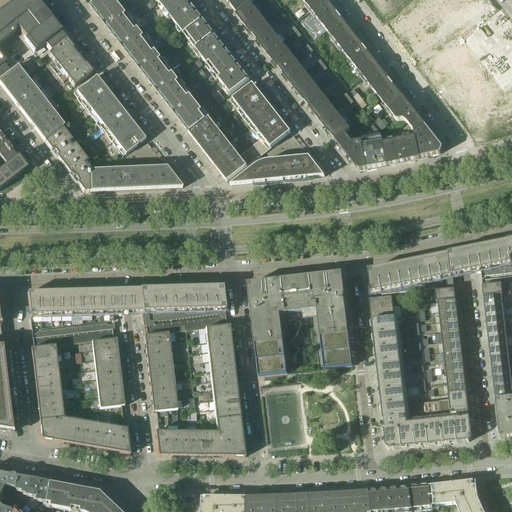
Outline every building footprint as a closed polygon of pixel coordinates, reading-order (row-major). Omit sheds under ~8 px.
[(18,0),(0,13),(0,74),(7,70),(3,65),(6,64),(0,56),(0,45),(16,33),(14,31),(17,29),(25,40),(23,42),(32,54),(44,46),(49,53),(64,42),(58,35),(60,33),(33,0),(18,0)] [(100,0),(90,8),(102,23),(121,8),(114,0),(100,0)] [(185,0),(168,0),(160,6),(172,21),(191,7),(185,0)] [(225,0),(237,15),(250,4),(255,0),(225,0)] [(326,0),(325,0),(301,0),(311,12),(326,0)] [(352,33),(326,0),(311,12),(337,45),(352,33)] [(408,23),(419,15),(424,21),(433,15),(421,0),(410,0),(409,1),(414,8),(403,17),(408,23)] [(129,13),(138,6),(134,1),(125,8),(129,13)] [(152,1),(143,8),(147,13),(156,6),(152,1)] [(282,44),(250,4),(237,15),(236,16),(267,56),(282,44)] [(178,29),(197,14),(195,12),(195,11),(191,7),(172,21),(178,29)] [(121,8),(102,23),(108,31),(127,16),(121,8)] [(184,37),(203,22),(197,14),(178,29),(184,37)] [(138,30),(127,16),(108,31),(119,45),(138,30)] [(190,44),(209,29),(203,22),(184,37),(190,44)] [(159,28),(155,23),(146,30),(150,35),(159,28)] [(292,29),(299,38),(302,36),(295,26),(292,29)] [(195,51),(214,37),(209,29),(190,44),(195,51)] [(144,38),(138,30),(119,45),(125,53),(144,38)] [(378,67),(352,33),(337,45),(363,78),(378,67)] [(214,37),(195,51),(207,66),(226,51),(214,37)] [(156,53),(144,38),(125,53),(137,68),(156,53)] [(73,50),(70,46),(65,41),(64,42),(49,53),(50,54),(47,56),(54,64),(49,67),(55,75),(78,58),(72,51),(73,50)] [(308,77),(287,51),(282,44),(267,56),(293,89),(308,77)] [(226,51),(207,66),(219,81),(238,66),(226,51)] [(167,68),(173,64),(175,66),(181,61),(177,56),(171,61),(165,65),(156,53),(137,68),(148,83),(167,68)] [(0,80),(0,86),(44,143),(61,129),(63,127),(26,79),(37,70),(28,58),(0,80)] [(78,58),(55,75),(62,84),(67,81),(73,89),(92,74),(85,65),(84,66),(78,58)] [(317,62),(325,72),(328,69),(321,59),(317,62)] [(199,61),(190,68),(193,73),(202,66),(199,61)] [(225,89),(244,74),(238,66),(219,81),(225,89)] [(378,67),(363,78),(389,111),(403,100),(378,67)] [(154,90),(173,75),(167,68),(148,83),(154,90)] [(201,71),(195,75),(199,80),(205,76),(201,71)] [(230,96),(249,82),(244,74),(225,89),(230,96)] [(160,97),(179,83),(173,75),(154,90),(160,97)] [(333,110),(308,77),(293,89),(319,122),(333,110)] [(95,78),(75,94),(92,116),(112,100),(95,78)] [(179,83),(160,97),(172,112),(191,98),(179,83)] [(202,88),(198,83),(192,88),(196,93),(202,88)] [(271,109),(252,85),(233,101),(251,125),(271,109)] [(199,103),(208,96),(204,91),(195,98),(199,103)] [(343,95),(351,105),(354,102),(347,92),(343,95)] [(221,95),(214,100),(218,105),(224,100),(221,95)] [(191,98),(172,112),(177,120),(196,105),(191,98)] [(50,99),(46,101),(52,112),(56,110),(50,99)] [(133,127),(112,100),(92,116),(113,142),(133,127)] [(403,100),(389,111),(388,112),(397,122),(404,122),(407,124),(413,132),(414,135),(424,127),(403,100)] [(196,105),(177,120),(189,135),(208,120),(196,105)] [(219,110),(216,105),(210,110),(213,115),(219,110)] [(291,134),(271,109),(251,125),(263,139),(251,149),(259,159),(291,134)] [(333,110),(319,122),(335,143),(345,135),(350,131),(333,110)] [(209,119),(208,120),(189,135),(208,159),(228,144),(209,119)] [(365,132),(358,123),(354,127),(360,136),(361,137),(379,133),(373,126),(365,132)] [(133,127),(113,142),(124,157),(144,141),(133,127)] [(417,150),(433,138),(424,127),(414,135),(415,138),(417,150)] [(82,141),(75,146),(74,145),(72,147),(70,143),(71,142),(61,129),(44,143),(63,167),(80,153),(87,148),(82,141)] [(360,140),(354,130),(349,133),(355,143),(360,140)] [(352,144),(345,135),(335,143),(357,171),(360,172),(367,171),(362,144),(362,142),(352,144)] [(0,190),(27,170),(17,157),(16,158),(0,137),(0,190)] [(244,153),(255,143),(252,139),(248,143),(244,138),(236,144),(244,153)] [(420,160),(417,150),(415,138),(382,145),(387,167),(420,160)] [(442,149),(433,138),(417,150),(420,160),(440,155),(442,149)] [(378,144),(373,145),(377,169),(387,167),(382,145),(381,140),(377,141),(378,144)] [(367,143),(362,144),(367,171),(377,169),(373,145),(367,146),(367,143)] [(227,184),(259,159),(251,149),(239,158),(228,144),(208,159),(227,184)] [(97,154),(91,147),(86,151),(92,158),(97,154)] [(89,193),(89,172),(88,165),(88,162),(88,158),(84,152),(81,154),(80,153),(63,167),(84,194),(89,193)] [(309,158),(269,162),(267,162),(265,162),(264,163),(262,163),(260,164),(259,165),(257,166),(256,167),(254,168),(230,187),(325,178),(309,158)] [(181,189),(165,169),(140,170),(141,191),(181,189)] [(141,191),(140,170),(108,171),(109,193),(141,191)] [(109,193),(108,171),(89,172),(89,193),(109,193)] [(368,272),(368,273),(370,287),(368,287),(369,295),(381,294),(382,296),(443,289),(442,280),(446,280),(447,287),(453,287),(452,278),(468,275),(481,272),(481,278),(511,274),(511,241),(509,243),(465,252),(368,272)] [(248,286),(248,287),(250,309),(251,309),(251,313),(259,379),(287,376),(281,320),(317,315),(324,371),(352,368),(345,302),(344,298),(345,298),(342,275),(248,286)] [(511,277),(482,281),(482,287),(501,285),(511,283),(511,277)] [(501,285),(482,287),(483,298),(501,296),(502,296),(501,285)] [(125,292),(109,292),(92,293),(90,293),(82,293),(79,293),(72,293),(69,293),(62,293),(59,293),(51,294),(49,294),(41,294),(39,294),(27,294),(28,309),(29,317),(112,315),(128,315),(141,314),(142,323),(149,322),(148,314),(152,314),(153,322),(153,323),(217,316),(217,314),(224,313),(224,312),(223,303),(222,290),(222,289),(125,292)] [(455,302),(454,290),(435,292),(436,304),(437,304),(455,302)] [(501,296),(483,298),(484,304),(484,307),(484,309),(502,307),(501,296)] [(393,308),(391,297),(369,300),(370,311),(393,308)] [(455,302),(437,304),(439,314),(457,312),(456,307),(456,304),(455,302)] [(502,307),(484,309),(485,314),(485,317),(486,319),(504,317),(502,307)] [(394,319),(393,308),(370,311),(371,321),(394,319)] [(457,312),(439,314),(440,325),(458,322),(457,317),(457,314),(457,312)] [(226,328),(225,317),(153,326),(145,327),(146,337),(168,335),(204,330),(226,328)] [(504,317),(486,319),(486,324),(486,327),(487,329),(505,327),(504,317)] [(394,319),(371,321),(371,323),(372,329),(372,333),(373,337),(374,343),(374,347),(375,351),(375,357),(376,361),(376,365),(377,371),(377,375),(378,379),(379,386),(379,389),(379,393),(380,400),(381,403),(381,407),(382,413),(383,415),(384,421),(385,428),(383,428),(386,448),(389,451),(395,451),(394,447),(400,446),(400,450),(401,450),(401,446),(406,446),(407,449),(422,448),(425,448),(430,447),(429,443),(435,443),(435,447),(444,446),(450,445),(454,445),(458,444),(458,440),(463,440),(463,444),(464,444),(468,443),(469,443),(472,439),(469,418),(468,418),(467,413),(468,413),(467,397),(448,399),(449,401),(408,405),(408,403),(405,403),(395,319),(394,319)] [(458,322),(440,325),(441,335),(459,333),(458,327),(458,324),(458,322)] [(113,341),(112,331),(114,330),(113,326),(106,327),(106,325),(36,333),(36,335),(31,335),(33,350),(55,348),(91,343),(113,341)] [(239,416),(230,337),(229,327),(228,327),(226,328),(204,330),(215,419),(239,416)] [(505,327),(487,329),(487,334),(488,338),(488,339),(506,337),(505,327)] [(459,333),(441,335),(442,345),(460,343),(460,338),(459,334),(459,333)] [(0,434),(12,436),(10,418),(0,334),(0,434)] [(172,372),(168,335),(146,337),(144,337),(143,337),(148,375),(172,372)] [(506,337),(488,339),(488,344),(489,348),(489,349),(507,347),(506,337)] [(123,408),(116,343),(116,340),(113,341),(91,343),(99,411),(123,408)] [(460,343),(442,345),(443,355),(461,353),(461,348),(460,344),(460,343)] [(507,347),(489,349),(490,354),(490,358),(490,359),(508,357),(507,347)] [(63,420),(55,348),(33,350),(30,350),(39,423),(63,420)] [(461,353),(443,355),(444,365),(463,363),(462,358),(462,354),(461,353)] [(508,357),(490,359),(491,365),(491,368),(491,370),(509,368),(508,357)] [(421,359),(402,361),(403,367),(421,365),(421,359)] [(463,363),(444,365),(446,375),(464,373),(463,368),(463,365),(463,363)] [(509,368),(491,370),(492,375),(492,378),(492,380),(511,378),(509,368)] [(177,411),(172,372),(148,375),(152,414),(155,414),(177,411)] [(464,373),(446,375),(447,386),(465,384),(464,378),(464,374),(464,373)] [(511,378),(492,380),(493,385),(493,388),(494,390),(511,388),(511,378)] [(465,384),(447,386),(448,396),(466,394),(465,388),(465,385),(465,384)] [(511,390),(511,388),(494,390),(494,395),(495,398),(495,401),(511,398),(511,390)] [(511,398),(495,401),(494,401),(499,438),(501,439),(511,437),(511,398)] [(244,459),(239,418),(239,416),(215,419),(216,434),(154,433),(157,458),(244,459)] [(126,431),(63,420),(39,423),(41,441),(129,456),(126,431)] [(0,503),(0,502),(6,488),(18,490),(20,478),(0,474),(0,511),(13,511),(7,510),(0,503)] [(31,480),(20,478),(18,490),(18,492),(24,493),(23,495),(28,496),(31,480)] [(31,480),(28,496),(28,497),(34,499),(34,500),(38,501),(42,482),(31,480)] [(51,484),(42,482),(38,501),(38,503),(43,504),(43,505),(47,506),(51,484)] [(478,499),(476,482),(429,488),(432,508),(455,506),(458,511),(468,511),(481,507),(478,499)] [(96,511),(108,500),(101,493),(51,484),(47,506),(47,507),(70,511),(96,511)] [(429,488),(419,489),(421,511),(428,511),(432,511),(432,508),(429,488)] [(421,511),(419,489),(409,490),(411,511),(421,511)] [(411,511),(409,490),(389,491),(390,511),(411,511)] [(390,511),(389,491),(379,492),(380,511),(390,511)] [(380,511),(379,492),(369,493),(370,511),(380,511)] [(370,511),(369,493),(359,494),(360,511),(370,511)] [(349,511),(349,494),(339,495),(340,511),(349,511)] [(360,511),(359,494),(349,494),(349,511),(360,511)] [(340,511),(339,495),(308,496),(309,511),(340,511)] [(309,511),(308,496),(298,497),(298,511),(309,511)] [(288,511),(288,497),(278,498),(278,511),(288,511)] [(298,511),(298,497),(288,497),(288,511),(298,511)] [(258,511),(258,498),(246,499),(246,511),(258,511)] [(268,511),(268,498),(258,498),(258,511),(268,511)] [(278,511),(278,498),(268,498),(268,511),(278,511)] [(246,511),(246,499),(202,499),(201,511),(246,511)] [(120,511),(108,500),(96,511),(120,511)] [(18,511),(24,505),(20,502),(13,511),(18,511)]
